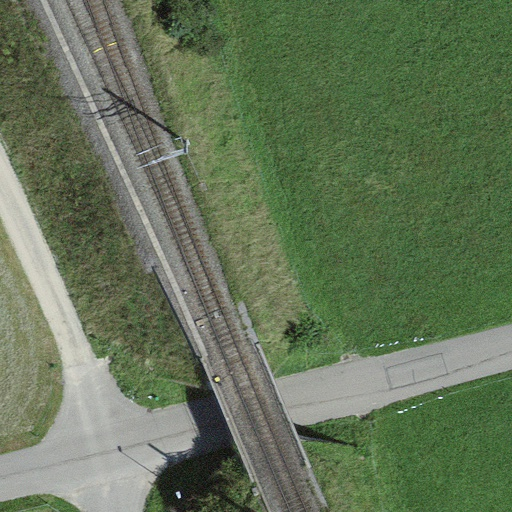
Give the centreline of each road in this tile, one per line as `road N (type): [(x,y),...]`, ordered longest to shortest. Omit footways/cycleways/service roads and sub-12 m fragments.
road 1 (unclassified): [(511,347),(0,481)]
road 2 (track): [(0,176),(81,358),(117,511)]
